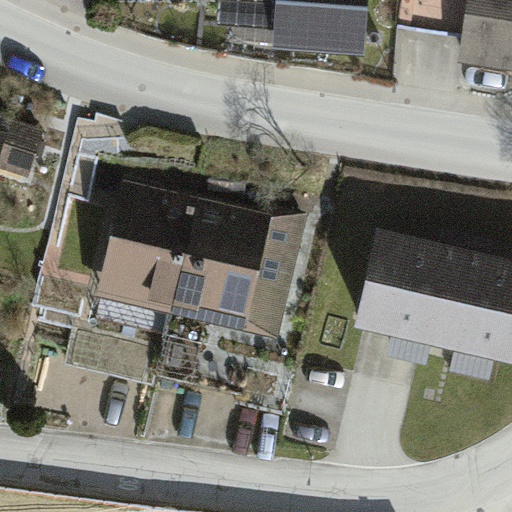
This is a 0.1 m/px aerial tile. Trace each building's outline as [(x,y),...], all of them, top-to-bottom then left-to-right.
[(222,0),(220,25),(280,29),(279,47),(370,56),(374,0),(222,0)] [(511,0),(471,0),(464,53),(511,60),(511,0)] [(0,161),(28,170),(40,131),(6,121),(3,131),(0,129),(0,161)] [(175,313),(203,192),(127,175),(99,297),(175,313)] [(276,210),(203,192),(175,313),(281,339),(309,213),(277,205),(276,210)] [(511,264),(381,234),(362,317),(399,325),(393,350),(424,357),(429,333),(461,340),(456,365),(487,373),(493,347),(511,351),(511,264)]
